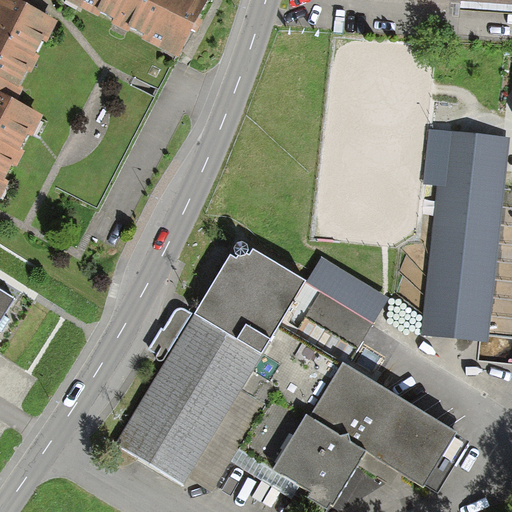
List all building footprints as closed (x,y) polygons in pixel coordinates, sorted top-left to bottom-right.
[(0,0),(0,99),(11,105),(52,27),(0,0)] [(175,55),(201,2),(196,0),(68,0),(68,1),(175,55)] [(0,192),(36,124),(0,105),(0,192)] [(437,187),(421,341),(486,348),(509,140),(431,132),(425,186),(437,187)] [(164,359),(116,441),(180,479),(182,475),(209,491),(230,455),(323,510),(358,451),(417,486),(451,429),(341,364),(365,324),(294,282),(232,245),(190,316),(176,308),(151,351),(164,359)] [(0,320),(12,301),(0,293),(0,320)] [(491,360),(511,362),(511,338),(494,336),(491,360)]
